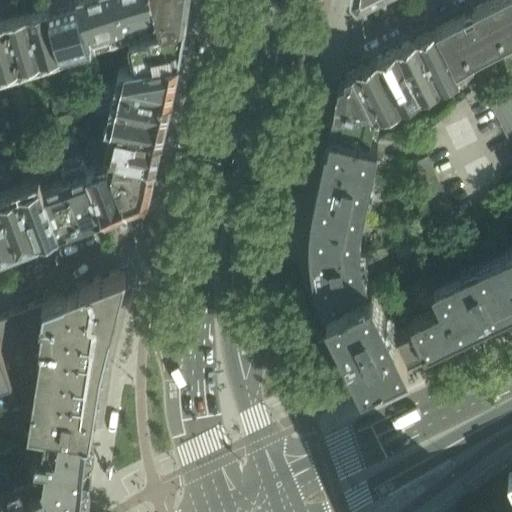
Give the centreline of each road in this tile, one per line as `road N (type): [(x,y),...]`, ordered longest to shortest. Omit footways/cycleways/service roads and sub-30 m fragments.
road 1 (primary): [(249,395),(239,366),(235,270),(288,0)]
road 2 (primary): [(258,0),(188,354)]
road 3 (residential): [(249,395),(267,332),(274,212),(311,45)]
road 4 (secondary): [(511,372),(275,477)]
road 5 (residential): [(226,0),(176,234)]
road 6 (secondary): [(333,511),(511,417)]
road 7 (residential): [(176,234),(126,237),(0,286)]
road 8 (primary): [(188,354),(215,505)]
road 9 (residential): [(435,0),(367,34),(311,45)]
road 10 (residential): [(176,234),(166,308),(188,354)]
